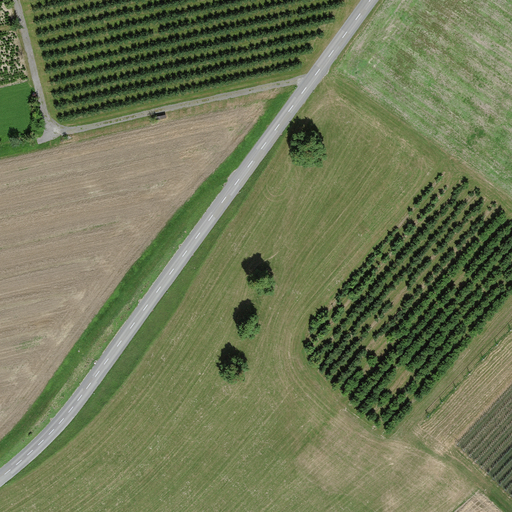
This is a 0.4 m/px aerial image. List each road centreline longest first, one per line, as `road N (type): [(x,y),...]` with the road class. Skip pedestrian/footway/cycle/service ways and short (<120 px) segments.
road 1 (tertiary): [(371,0),(72,408),(0,478)]
road 2 (track): [(0,147),(314,76)]
